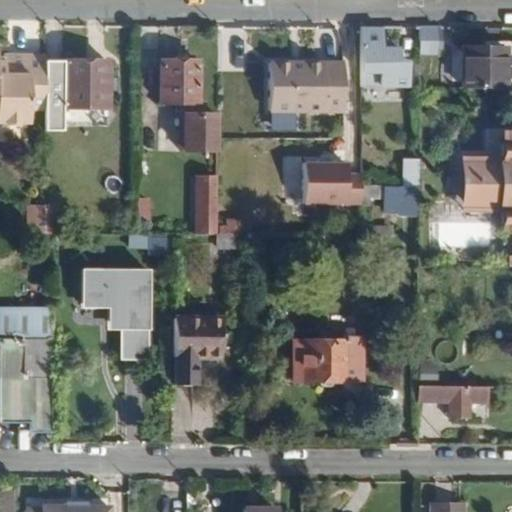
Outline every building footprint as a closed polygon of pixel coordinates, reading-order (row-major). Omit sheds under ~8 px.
[(406,89),(407,63),(397,62),(397,49),(381,49),(381,30),(360,29),(361,89),(406,89)] [(437,56),(437,30),(418,30),(418,56),(437,56)] [(504,91),(503,48),(461,48),(462,91),(504,91)] [(44,62),(44,60),(21,60),(20,67),(11,67),(11,55),(0,55),(0,127),(44,127),(44,125),(44,62)] [(105,126),(106,110),(61,109),(62,63),(44,62),(44,125),(105,126)] [(106,110),(107,64),(62,63),(61,109),(106,110)] [(216,141),(216,116),(201,117),(201,104),(195,104),(195,63),(160,63),(158,104),(179,104),(179,152),(216,151),(216,141)] [(342,113),(342,66),(269,66),(269,113),(342,113)] [(511,136),(508,137),(507,168),(466,168),(465,204),(507,204),(507,227),(511,227),(511,136)] [(417,189),(417,163),(400,163),(400,189),(417,189)] [(345,177),(346,166),(302,165),(302,207),(360,207),(360,189),(360,177),(345,177)] [(216,237),(216,181),(196,181),(196,237),(216,237)] [(383,201),(383,189),(360,189),(360,207),(370,208),(370,201),(383,201)] [(417,219),(417,189),(400,189),(383,189),(383,201),(383,215),(399,215),(400,219),(417,219)] [(60,235),(61,212),(54,212),(54,207),(43,207),(43,235),(52,236),(60,235)] [(219,218),(219,234),(245,234),(245,218),(219,218)] [(391,238),(392,228),(360,227),(360,238),(391,238)] [(248,250),(248,237),(217,236),(217,250),(248,250)] [(171,242),(150,243),(151,257),(171,257),(171,242)] [(81,272),(81,305),(112,305),(111,326),(123,327),(122,356),(146,356),(147,273),(81,272)] [(219,360),(219,319),(173,319),(173,387),(196,387),(197,360),(219,360)] [(430,367),(431,350),(425,350),(426,337),(416,335),(416,366),(430,367)] [(51,434),(51,340),(0,339),(0,424),(29,425),(29,435),(51,434)] [(292,343),(292,382),(317,382),(320,388),(329,388),(333,382),(361,382),(362,342),(292,343)] [(487,406),(487,387),(416,387),(416,405),(448,405),(447,421),(468,422),(468,405),(487,406)] [(432,431),(432,414),(416,415),(416,430),(432,431)] [(13,511),(14,493),(4,493),(4,501),(1,502),(0,511),(13,511)]
